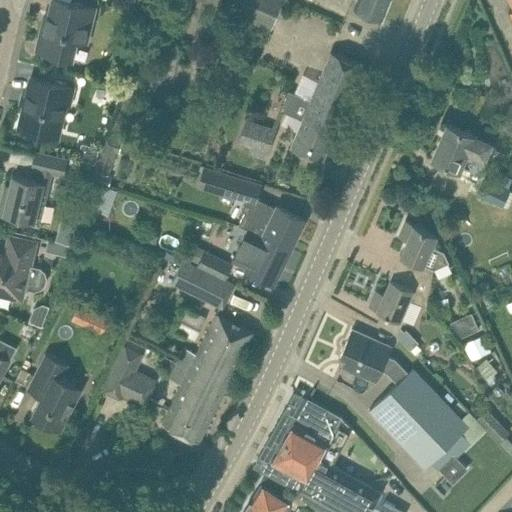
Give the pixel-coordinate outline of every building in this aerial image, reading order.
[(86,41),(95,7),(66,0),(53,0),(46,30),(42,30),(38,48),(72,57),(76,39),(86,41)] [(202,0),(271,29),(283,0),(202,0)] [(383,19),(390,0),(357,0),(354,7),(383,19)] [(334,51),(314,99),(288,89),(281,109),(306,118),(294,147),(323,160),(363,64),(334,51)] [(25,104),(19,127),(58,136),(66,103),(70,104),(74,87),(70,86),(70,85),(31,76),(27,94),(28,95),(26,104),(25,104)] [(246,118),(238,140),(268,150),(275,128),(246,118)] [(433,158),(452,166),(461,170),(470,150),(487,157),(493,143),(448,123),(433,158)] [(106,135),(95,171),(108,175),(116,151),(120,153),(123,140),(106,135)] [(40,226),(47,190),(52,171),(63,174),(67,158),(36,150),(32,167),(41,169),(38,180),(13,174),(9,193),(4,192),(0,206),(0,215),(12,218),(13,213),(25,216),(24,222),(40,226)] [(204,166),(197,186),(233,197),(234,193),(248,197),(256,199),(258,194),(261,183),(204,166)] [(471,191),(505,206),(511,191),(477,177),(471,191)] [(244,213),(239,223),(248,228),(263,235),(264,233),(292,247),(306,219),(289,210),(277,204),(258,194),(256,199),(248,197),(241,211),(244,213)] [(418,262),(413,273),(433,281),(435,270),(436,268),(449,261),(445,250),(432,244),(437,232),(407,219),(404,227),(400,235),(408,239),(401,255),(418,262)] [(248,228),(232,260),(246,267),(245,270),(274,284),(292,247),(264,233),(263,235),(248,228)] [(0,291),(11,294),(13,284),(23,287),(23,286),(30,289),(35,290),(41,289),(45,284),(47,280),(46,272),(40,267),(34,265),(30,265),(37,241),(10,234),(6,251),(0,249),(0,291)] [(48,238),(46,250),(68,256),(70,243),(48,238)] [(204,248),(197,265),(226,279),(233,263),(204,248)] [(226,279),(197,265),(183,259),(171,282),(223,307),(234,283),(226,279)] [(433,281),(413,273),(408,284),(392,277),(385,293),(377,289),(373,298),(370,305),(382,311),(378,321),(398,333),(411,350),(419,343),(407,329),(404,332),(400,328),(406,314),(403,313),(410,299),(427,307),(433,281)] [(71,318),(106,335),(116,315),(81,298),(71,318)] [(460,335),(480,327),(474,311),(454,318),(460,335)] [(185,346),(177,362),(227,385),(253,331),(216,313),(197,352),(185,346)] [(388,371),(398,382),(408,371),(395,358),(388,355),(392,346),(352,328),(341,353),(347,355),(343,365),(377,380),(382,369),(388,371)] [(483,333),(464,342),(473,359),(491,349),(483,333)] [(157,380),(137,371),(145,353),(141,351),(144,345),(128,338),(126,344),(123,343),(102,386),(105,391),(120,399),(124,396),(145,406),(157,380)] [(0,379),(15,350),(0,342),(0,379)] [(61,429),(83,387),(62,376),(69,363),(47,352),(32,381),(46,388),(32,415),(61,429)] [(227,385),(177,362),(169,377),(182,383),(163,422),(200,440),(227,385)] [(413,367),(408,371),(398,382),(370,409),(426,467),(432,461),(441,470),(442,469),(456,456),(468,469),(484,455),(471,441),(485,428),(469,410),(462,417),(413,367)] [(370,511),(381,491),(332,464),(336,458),(324,451),(337,428),(349,434),(353,428),(342,415),(308,397),(295,421),(294,421),(285,438),(275,456),(274,457),(276,462),(300,476),(300,477),(297,477),(293,484),(294,486),(293,489),(291,487),(290,488),(314,511),(370,511)] [(486,408),(477,416),(500,440),(509,433),(486,408)] [(452,481),(467,468),(456,456),(442,469),(441,470),(452,481)] [(283,511),(290,501),(262,483),(242,511),(283,511)] [(407,511),(385,499),(377,511),(407,511)]
